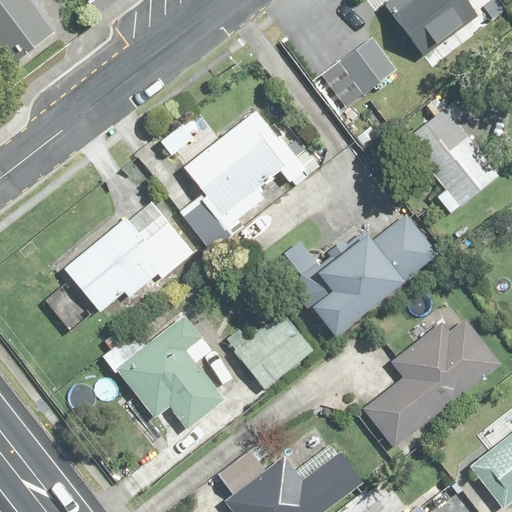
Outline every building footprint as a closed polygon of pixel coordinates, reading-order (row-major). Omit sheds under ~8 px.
[(40,0),(0,0),(0,47),(13,64),(61,27),(40,0)] [(467,0),(382,0),(381,1),(420,57),(479,17),(467,0)] [(365,34),(332,60),(358,92),(390,67),(365,34)] [(495,170),(445,105),(402,137),(452,203),(495,170)] [(277,138),(251,109),(180,163),(200,191),(177,210),(209,250),(228,235),(221,225),(225,222),(259,197),(250,187),(284,164),(268,144),(277,138)] [(124,216),(64,267),(72,276),(43,300),(72,334),(124,290),(130,297),(158,273),(163,278),(194,252),(149,200),(127,220),(124,216)] [(429,250),(402,216),(371,240),(362,227),(324,256),(313,258),(297,272),(294,292),(306,310),(310,307),(333,336),(361,316),(404,283),(398,274),(429,250)] [(276,304),(223,340),(257,389),(310,354),(276,304)] [(183,312),(116,363),(152,410),(167,399),(185,424),(224,395),(197,359),(211,348),(183,312)] [(400,377),(360,405),(387,442),(498,364),(465,317),(445,330),(437,318),(385,355),(400,377)] [(511,427),(463,468),(495,508),(511,494),(511,427)] [(232,491),(223,497),(233,511),(320,511),(360,484),(336,450),(301,475),(283,449),(261,465),(248,446),(216,468),(232,491)]
